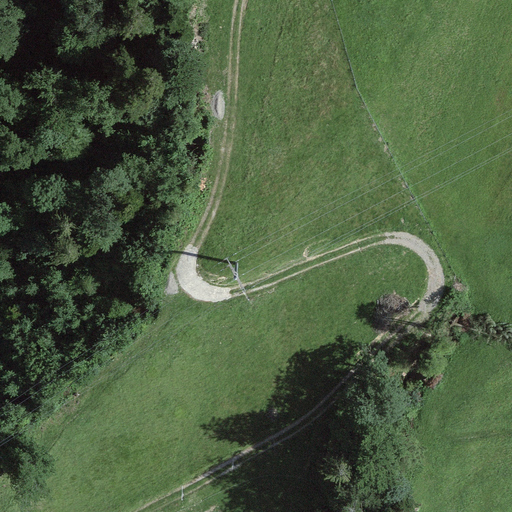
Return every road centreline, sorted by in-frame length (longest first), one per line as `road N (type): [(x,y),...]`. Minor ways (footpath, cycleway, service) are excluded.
road 1 (track): [(25,457),(161,324),(182,271),(238,188),(263,117),(266,0)]
road 2 (track): [(454,305),(438,264),(405,241),(372,245),(225,306),(204,297),(182,271)]
